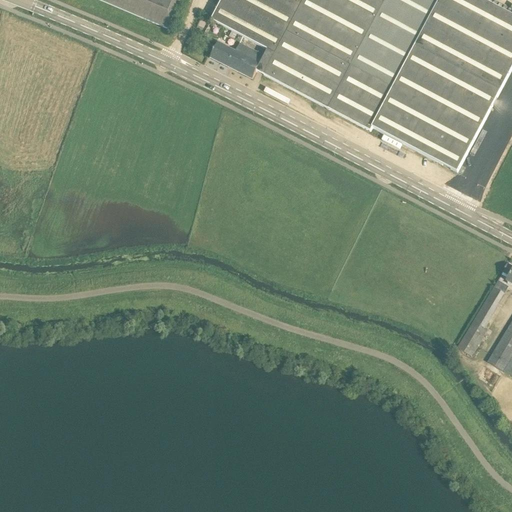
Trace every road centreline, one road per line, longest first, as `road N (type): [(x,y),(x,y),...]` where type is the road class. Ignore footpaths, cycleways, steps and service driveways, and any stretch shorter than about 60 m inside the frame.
road 1 (secondary): [(511,238),(169,63)]
road 2 (secondary): [(169,63),(19,0)]
